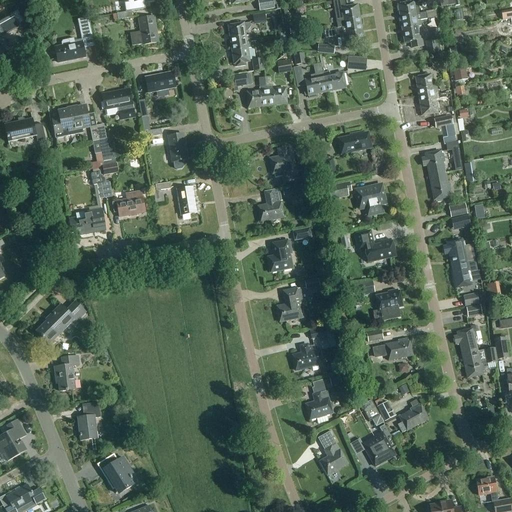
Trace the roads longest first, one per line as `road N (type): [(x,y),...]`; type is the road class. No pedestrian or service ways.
road 1 (residential): [(393,108),(471,451)]
road 2 (residential): [(299,511),(264,410),(226,238)]
road 3 (residential): [(190,53),(52,79),(0,107)]
road 4 (residential): [(47,289),(73,267),(226,238)]
road 5 (residential): [(209,146),(393,108)]
road 6 (residential): [(59,453),(0,332)]
road 7 (residential): [(362,511),(471,451)]
